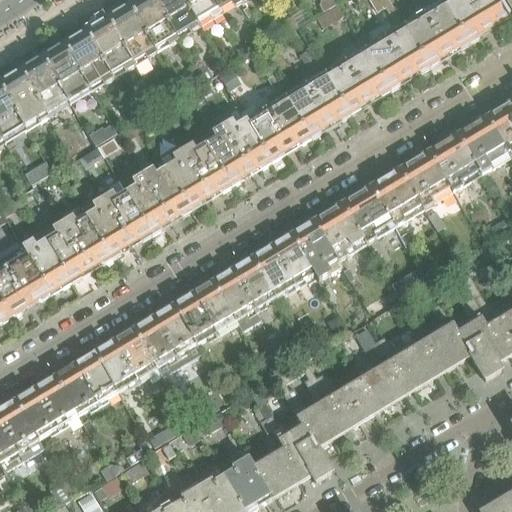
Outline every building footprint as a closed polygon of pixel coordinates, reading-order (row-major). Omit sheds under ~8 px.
[(178,45),(151,0),(144,0),(142,2),(139,0),(131,0),(129,2),(129,9),(128,10),(155,53),(166,46),(168,50),(178,45)] [(200,32),(180,0),(151,0),(178,45),(179,44),(177,40),(188,34),(190,38),(200,32)] [(222,19),(210,0),(180,0),(200,32),(201,31),(199,27),(210,21),(212,24),(222,19)] [(244,5),(240,0),(210,0),(222,19),(222,18),(220,14),(231,8),(234,11),(244,5)] [(274,5),(270,0),(264,0),(269,8),(274,5)] [(335,8),(329,0),(323,0),(322,1),(319,9),(323,16),(335,8)] [(387,0),(367,0),(377,16),(385,10),(391,7),(387,0)] [(509,20),(497,0),(451,0),(443,5),(470,48),(479,43),(478,39),(509,20)] [(470,48),(443,5),(403,29),(430,72),(439,67),(438,62),(457,51),(460,54),(470,48)] [(399,21),(391,7),(385,10),(394,24),(399,21)] [(337,9),(316,22),(323,33),(343,20),(337,9)] [(155,53),(128,10),(120,15),(113,11),(107,15),(107,22),(107,23),(135,70),(136,70),(134,66),(145,60),(147,63),(158,57),(155,53)] [(252,19),(247,11),(243,13),(248,21),(252,19)] [(135,70),(107,23),(99,28),(92,24),(86,28),(86,35),(85,36),(114,83),(112,79),(123,73),(125,77),(135,70)] [(230,32),(225,24),(221,26),(226,35),(230,32)] [(430,72),(403,29),(364,53),(390,96),(400,90),(399,86),(401,85),(417,75),(420,78),(430,72)] [(114,83),(85,36),(77,41),(70,37),(64,41),(64,48),(63,49),(90,93),(101,86),(104,89),(114,83)] [(90,93),(63,49),(55,54),(49,50),(42,54),(42,61),(69,105),(90,93)] [(321,69),(311,52),(299,59),(309,76),(321,69)] [(390,96),(364,53),(325,77),(351,120),(360,114),(359,110),(362,109),(378,99),(381,102),(390,96)] [(69,105),(42,61),(34,67),(27,63),(21,67),(21,74),(20,75),(46,119),(69,105)] [(205,69),(197,73),(204,85),(212,80),(205,69)] [(242,88),(233,73),(220,81),(230,96),(242,88)] [(46,119),(20,75),(12,80),(5,76),(0,78),(0,91),(24,132),(46,119)] [(351,120),(325,77),(285,100),(311,144),(320,138),(320,134),(322,133),(338,123),(341,126),(351,120)] [(311,144),(285,100),(273,79),(268,83),(275,95),(266,101),(271,109),(246,124),(271,168),(281,162),(280,158),(296,148),(298,147),(302,149),(311,144)] [(187,84),(177,90),(183,99),(193,93),(187,84)] [(211,97),(205,87),(199,91),(205,101),(211,97)] [(24,132),(0,91),(0,139),(3,145),(24,132)] [(197,94),(191,98),(196,107),(203,103),(197,94)] [(168,97),(157,103),(161,110),(172,104),(168,97)] [(511,160),(511,104),(510,104),(504,107),(503,111),(487,121),(511,161),(511,160)] [(131,112),(122,117),(130,131),(139,126),(131,112)] [(271,168),(246,124),(238,129),(228,113),(218,120),(224,130),(223,130),(249,176),(259,171),(262,173),(271,168)] [(511,161),(487,121),(485,122),(481,121),(476,124),(474,129),(458,138),(482,179),(511,161)] [(102,131),(88,139),(95,150),(116,137),(111,128),(103,133),(102,131)] [(249,176),(223,130),(214,135),(218,141),(206,148),(231,192),(241,186),(240,182),(249,176)] [(482,179),(458,138),(457,139),(452,138),(447,142),(446,146),(429,156),(453,196),(482,179)] [(113,142),(98,151),(104,161),(119,152),(113,142)] [(209,200),(182,155),(178,148),(158,160),(165,173),(191,216),(201,210),(200,206),(209,200)] [(231,192),(206,148),(197,154),(193,148),(182,155),(209,200),(219,195),(222,197),(231,192)] [(98,151),(79,162),(84,172),(104,161),(98,151)] [(453,196),(429,156),(428,157),(424,156),(418,159),(417,163),(400,173),(424,214),(453,196)] [(191,216),(165,173),(156,178),(152,172),(142,178),(170,224),(179,219),(182,221),(191,216)] [(424,214),(400,173),(399,174),(395,173),(389,176),(388,181),(371,191),(395,231),(424,214)] [(170,224),(142,178),(133,184),(137,190),(126,196),(152,240),(161,234),(160,230),(170,224)] [(501,198),(492,184),(486,187),(494,202),(501,198)] [(152,240),(126,196),(119,185),(99,197),(102,203),(130,248),(139,243),(142,245),(152,240)] [(395,231),(371,191),(370,191),(366,190),(360,194),(359,198),(342,208),(366,248),(395,231)] [(0,212),(5,222),(25,210),(18,199),(0,210),(0,212)] [(130,248),(102,203),(93,208),(96,214),(86,220),(112,264),(121,258),(120,254),(130,248)] [(366,248),(342,208),(341,209),(337,208),(332,211),(330,215),(313,225),(337,266),(366,248)] [(446,230),(436,215),(428,220),(438,235),(446,230)] [(112,264),(86,220),(76,226),(73,221),(63,227),(57,217),(56,218),(90,272),(99,267),(102,269),(112,264)] [(90,272),(56,218),(38,229),(72,288),(81,282),(80,278),(90,272)] [(337,266),(313,225),(311,227),(308,225),(302,229),(302,232),(291,239),(314,278),(318,284),(330,278),(341,271),(337,266)] [(72,288),(38,229),(37,230),(46,244),(36,250),(32,245),(23,251),(26,257),(50,296),(59,291),(62,293),(72,288)] [(414,247),(408,236),(400,240),(406,251),(414,247)] [(23,249),(16,237),(15,238),(9,242),(15,253),(22,250),(23,249)] [(314,278),(291,239),(289,240),(286,238),(280,242),(280,246),(263,256),(260,254),(253,258),(253,261),(251,263),(275,301),(314,278)] [(383,265),(376,253),(371,256),(378,268),(383,265)] [(50,296),(26,257),(0,272),(0,302),(11,321),(12,320),(16,321),(21,318),(22,314),(24,313),(39,304),(42,305),(48,302),(49,297),(50,296)] [(275,301),(251,263),(250,263),(247,262),(241,266),(241,269),(223,279),(220,278),(214,282),(214,285),(212,287),(235,325),(275,301)] [(488,270),(483,262),(472,268),(477,276),(488,270)] [(480,298),(463,270),(454,276),(470,303),(469,303),(476,315),(480,312),(474,302),(480,298)] [(355,282),(349,272),(344,275),(350,285),(355,282)] [(235,325),(212,287),(211,287),(207,286),(201,289),(201,293),(184,303),(181,302),(174,305),(174,309),(172,310),(196,349),(235,325)] [(336,301),(328,289),(323,292),(331,304),(336,301)] [(11,321),(0,302),(0,328),(3,329),(8,326),(9,322),(11,321)] [(476,315),(469,303),(462,308),(469,319),(476,315)] [(447,319),(440,308),(435,311),(441,323),(447,319)] [(196,349),(172,310),(171,311),(168,309),(162,313),(162,317),(144,327),(141,325),(135,329),(135,333),(133,334),(157,372),(163,382),(202,358),(196,349)] [(511,359),(511,316),(502,323),(497,315),(481,324),(505,363),(511,359)] [(505,363),(481,324),(480,322),(476,324),(478,327),(466,334),(464,331),(456,336),(471,361),(485,385),(501,375),(497,368),(505,363)] [(471,361),(456,336),(455,336),(452,331),(422,349),(440,379),(471,361)] [(157,372),(133,334),(132,335),(129,333),(122,337),(122,340),(105,351),(102,349),(96,353),(96,356),(93,357),(117,396),(157,372)] [(390,353),(383,342),(378,345),(385,356),(390,353)] [(385,356),(378,345),(372,349),(379,360),(385,356)] [(440,379),(422,349),(392,368),(410,397),(440,379)] [(117,396),(93,357),(92,358),(89,357),(83,360),(83,364),(65,375),(62,373),(56,376),(56,380),(54,381),(78,420),(117,396)] [(275,357),(264,363),(273,378),(284,372),(275,357)] [(410,397),(392,368),(362,385),(380,415),(410,397)] [(303,409),(293,392),(289,395),(286,389),(305,377),(309,383),(304,386),(314,402),(324,396),(323,394),(316,383),(307,369),(277,387),(293,415),(303,409)] [(328,390),(322,379),(316,383),(323,394),(328,390)] [(78,420),(54,381),(53,382),(49,381),(44,384),(44,388),(26,398),(22,397),(17,400),(17,404),(15,405),(38,443),(78,420)] [(380,415),(362,385),(330,405),(347,435),(380,415)] [(331,477),(317,453),(302,428),(292,434),(294,437),(289,440),(281,428),(278,430),(256,394),(250,398),(260,414),(255,417),(267,438),(273,434),(278,443),(285,453),(303,484),(311,480),(315,487),(331,477)] [(194,411),(186,398),(176,404),(184,417),(194,411)] [(44,453),(38,443),(15,405),(13,406),(10,404),(5,408),(4,411),(0,413),(0,466),(18,456),(23,465),(44,453)] [(347,435),(330,405),(299,424),(302,428),(317,453),(347,435)] [(207,438),(227,426),(220,415),(200,427),(207,438)] [(100,440),(89,423),(83,427),(93,444),(100,440)] [(155,452),(176,440),(170,430),(149,443),(155,452)] [(130,469),(152,455),(145,445),(139,449),(141,452),(126,462),(130,469)] [(174,460),(167,447),(152,456),(160,468),(174,460)] [(257,511),(303,484),(285,453),(253,472),(247,461),(231,471),(233,474),(223,480),(242,511),(257,511)] [(242,511),(223,480),(209,488),(207,485),(196,492),(188,477),(183,480),(192,494),(184,499),(186,502),(183,504),(178,496),(167,502),(172,511),(242,511)] [(100,511),(91,497),(78,505),(82,511),(100,511)] [(511,511),(511,499),(490,511),(511,511)] [(37,511),(31,502),(24,506),(27,511),(37,511)]
